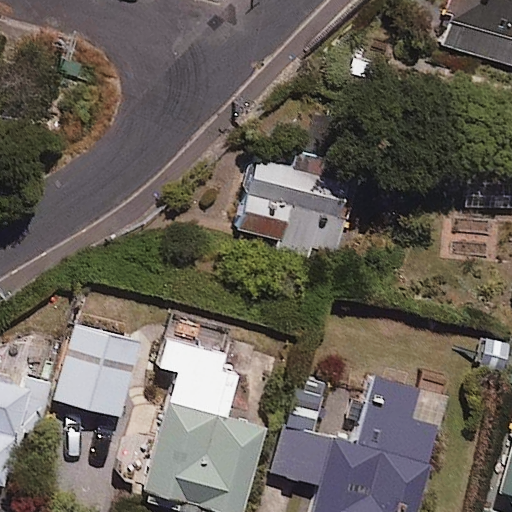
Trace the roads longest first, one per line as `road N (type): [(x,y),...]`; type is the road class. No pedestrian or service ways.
road 1 (residential): [(0,249),(126,164),(240,50)]
road 2 (residential): [(74,0),(240,50)]
